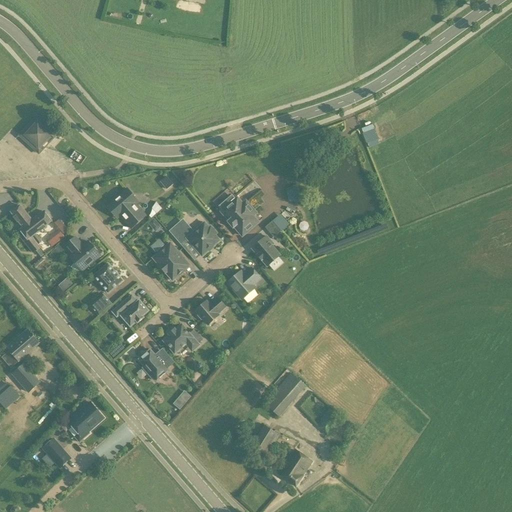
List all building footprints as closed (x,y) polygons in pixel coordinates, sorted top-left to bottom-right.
[(18,136),(37,153),(47,141),(45,139),(51,133),(40,123),(34,129),(29,124),(18,136)] [(162,182),(168,189),(173,184),(167,177),(162,182)] [(125,190),(106,206),(117,219),(120,216),(131,228),(145,216),(135,203),(137,201),(127,189),(125,190)] [(223,210),(221,212),(229,221),(228,222),(233,228),(234,227),(242,236),(258,223),(252,216),(256,213),(246,202),(242,205),(237,198),(235,200),(233,199),(222,208),(223,210)] [(151,213),(150,214),(153,217),(161,209),(156,203),(152,209),(152,210),(152,211),(151,213)] [(40,247),(38,245),(42,242),(35,233),(51,221),(44,212),(32,221),(20,206),(11,213),(23,228),(20,230),(23,235),(20,237),(33,254),(40,247)] [(148,224),(155,232),(161,227),(154,219),(148,224)] [(59,220),(53,224),(57,230),(63,225),(59,220)] [(265,227),(273,237),(281,231),(272,221),(265,227)] [(186,239),(201,256),(220,241),(215,235),(217,233),(211,226),(209,228),(204,222),(189,235),(179,223),(169,231),(180,244),(186,239)] [(60,232),(47,242),(52,247),(64,237),(60,232)] [(100,255),(88,241),(83,246),(75,237),(68,243),(65,245),(73,255),(69,257),(81,271),(100,255)] [(273,244),(266,237),(252,249),(257,255),(261,261),(261,260),(267,266),(280,255),(271,246),(273,244)] [(180,266),(186,262),(170,243),(164,248),(163,247),(157,252),(158,253),(153,258),(154,259),(159,266),(165,273),(172,281),(184,270),(180,266)] [(51,252),(55,258),(64,250),(59,245),(51,252)] [(107,264),(93,276),(108,293),(122,281),(107,264)] [(227,283),(237,294),(242,300),(255,288),(252,285),(260,279),(251,268),(243,275),(240,272),(227,283)] [(89,306),(98,317),(113,305),(103,294),(89,306)] [(131,295),(112,312),(116,317),(122,312),(124,314),(121,316),(130,327),(136,321),(137,323),(143,318),(142,316),(148,311),(139,300),(132,306),(131,304),(136,300),(131,295)] [(206,301),(195,311),(198,314),(197,316),(201,320),(202,319),(207,325),(218,316),(217,314),(225,307),(217,298),(209,305),(206,301)] [(200,345),(198,343),(202,340),(193,330),(189,334),(181,325),(175,330),(174,329),(168,334),(169,336),(163,341),(174,353),(185,344),(192,352),(200,345)] [(6,348),(18,362),(39,344),(27,330),(6,348)] [(165,362),(157,353),(155,355),(150,350),(138,360),(144,367),(146,365),(151,371),(147,374),(153,381),(155,379),(156,381),(168,371),(166,369),(169,367),(174,362),(170,357),(165,362)] [(24,363),(11,374),(28,394),(41,383),(24,363)] [(264,404),(279,417),(306,386),(291,373),(264,404)] [(8,382),(0,389),(0,403),(4,407),(18,394),(8,382)] [(184,391),(179,397),(186,403),(191,397),(184,391)] [(67,422),(78,435),(75,437),(79,442),(89,433),(89,432),(104,418),(90,402),(67,422)] [(318,428),(328,435),(337,421),(328,414),(318,428)] [(261,426),(248,447),(266,458),(267,456),(280,435),(262,424),(261,426)] [(70,458),(52,439),(42,448),(60,468),(70,458)] [(303,476),(312,462),(295,450),(286,463),(285,462),(277,474),(296,487),(303,476)]
